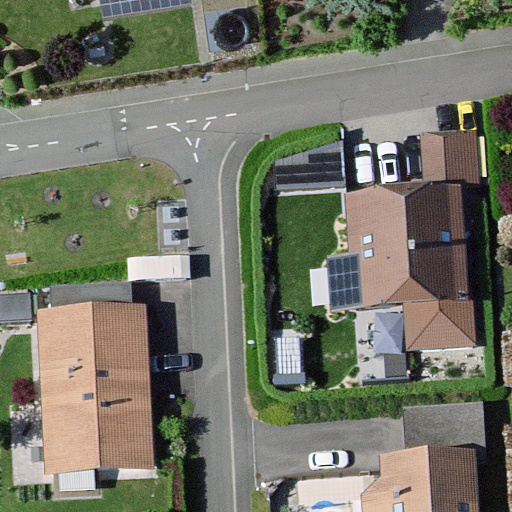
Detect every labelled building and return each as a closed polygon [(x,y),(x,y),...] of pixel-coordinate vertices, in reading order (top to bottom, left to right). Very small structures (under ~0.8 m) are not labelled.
[(97,0),(99,10),(161,0),(97,0)] [(472,118),(406,122),(407,138),(344,142),(355,305),(403,302),(405,341),(467,337),(457,188),(477,186),(472,118)] [(142,302),(36,306),(43,472),(149,467),(142,302)] [(489,441),(487,398),(405,401),(407,444),(489,441)] [(474,511),(472,448),(368,453),(370,511),(474,511)]
